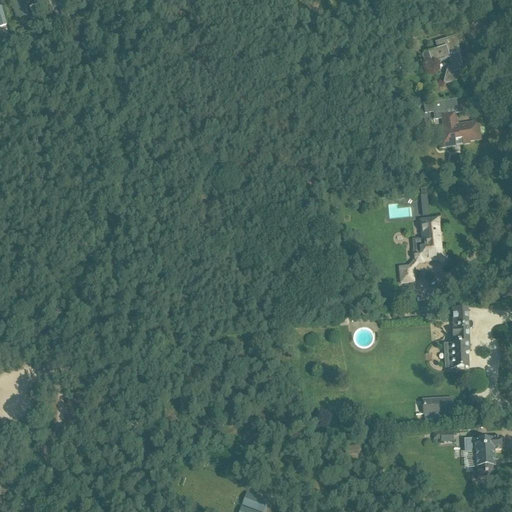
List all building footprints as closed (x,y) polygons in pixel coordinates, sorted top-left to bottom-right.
[(420,40),(437,35),(435,29),(418,33),(420,40)] [(449,60),(452,67),(451,67),(451,68),(447,69),(443,84),(444,84),(447,85),(449,85),(452,84),(455,83),(458,81),(460,78),(461,76),(462,73),(460,72),(460,71),(463,71),(458,54),(460,54),(455,37),(434,43),(437,51),(427,54),(428,55),(427,55),(426,54),(425,54),(424,54),(423,54),(423,55),(422,56),(422,57),(421,57),(424,66),(430,64),(431,65),(449,60)] [(455,100),(422,106),(424,115),(433,114),(434,121),(441,120),(442,128),(436,129),(439,149),(469,144),(469,143),(475,142),(480,141),(477,123),(460,126),(456,127),(455,115),(444,116),(443,111),(457,108),(455,100)] [(443,264),(447,259),(442,254),(438,219),(421,221),(423,241),(415,242),(416,252),(412,252),(413,264),(423,263),(423,261),(437,260),(443,264)] [(357,262),(348,258),(344,267),(352,271),(357,262)] [(401,284),(414,283),(412,267),(400,268),(401,284)] [(468,340),(466,309),(452,310),(453,324),(456,324),(457,324),(457,328),(455,329),(453,330),(453,333),(453,335),(455,336),(457,337),(458,343),(449,344),(450,368),(456,368),(456,373),(465,373),(465,367),(468,367),(466,340),(468,340)] [(339,327),(349,326),(349,319),(339,320),(339,327)] [(453,415),(453,399),(422,400),(423,416),(453,415)] [(473,442),(465,442),(466,453),(474,453),(475,453),(476,470),(477,473),(477,481),(497,480),(496,466),(495,466),(494,452),(494,450),(495,450),(500,450),(500,439),(484,439),(484,441),(473,442)] [(246,494),(242,506),(257,511),(263,511),(267,502),(246,494)]
